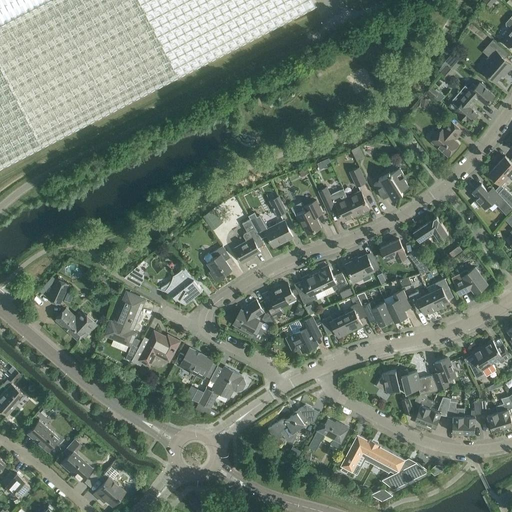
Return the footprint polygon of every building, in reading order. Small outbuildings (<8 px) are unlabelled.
[(0,0),(0,168),(315,6),(312,0),(0,0)] [(509,45),(511,47),(511,46),(511,47),(511,14),(506,22),(506,24),(511,30),(503,39),(509,45)] [(490,57),(480,68),(488,75),(495,81),(502,74),(505,71),(506,72),(511,65),(511,64),(504,58),(509,53),(501,47),(493,39),(488,44),(495,51),(490,57)] [(445,61),(439,70),(440,70),(449,79),(456,71),(451,67),(460,57),(453,51),(445,61)] [(465,84),(460,89),(475,102),(479,97),(486,104),(495,95),(485,86),(486,85),(482,82),(481,83),(479,81),(476,85),(473,83),(468,88),(465,84)] [(437,88),(435,89),(431,85),(427,90),(439,101),(445,95),(437,88)] [(475,102),(460,89),(451,99),(452,100),(448,105),(460,115),(461,114),(470,123),(478,113),(471,107),(475,102)] [(428,107),(429,99),(421,98),(420,106),(428,107)] [(462,130),(454,123),(451,120),(443,129),(442,129),(432,141),(448,155),(459,143),(453,139),(462,130)] [(360,144),(351,148),(357,160),(365,156),(360,144)] [(505,155),(497,164),(509,175),(511,177),(511,160),(511,161),(505,155)] [(503,187),(504,186),(503,186),(506,183),(504,181),(509,175),(497,164),(488,173),(500,184),(503,187)] [(308,173),(306,167),(299,171),(301,176),(308,173)] [(359,167),(350,171),(357,185),(366,181),(359,167)] [(406,177),(401,169),(400,167),(391,173),(389,171),(379,178),(380,179),(374,183),(378,190),(383,198),(389,194),(391,197),(399,192),(400,194),(403,192),(401,190),(409,186),(404,178),(406,177)] [(497,204),(503,198),(498,192),(493,186),(488,190),(481,183),(472,192),(477,198),(476,199),(480,203),(479,203),(485,209),(494,201),(497,204)] [(356,215),(347,197),(343,187),(330,194),(326,186),(319,190),(325,203),(332,199),(334,203),(335,203),(343,221),(356,215)] [(511,194),(504,186),(503,187),(498,192),(503,198),(509,203),(511,207),(511,194)] [(361,190),(347,197),(356,215),(369,208),(361,190)] [(279,195),(269,200),(277,215),(287,211),(279,195)] [(292,206),(296,215),(302,228),(304,227),(307,233),(321,226),(316,216),(323,212),(318,203),(316,199),(304,205),(302,201),(292,206)] [(511,207),(509,203),(503,209),(506,212),(511,207)] [(212,208),(202,215),(211,228),(218,224),(213,217),(217,215),(212,208)] [(438,239),(440,238),(448,233),(441,222),(438,221),(439,218),(437,215),(434,217),(433,220),(430,220),(413,231),(420,241),(433,232),(438,239)] [(256,229),(255,227),(250,218),(242,222),(247,231),(244,233),(243,235),(246,240),(234,247),(243,262),(251,258),(250,257),(261,251),(255,241),(261,238),(256,229)] [(293,237),(289,228),(285,219),(265,229),(269,237),(273,246),(293,237)] [(404,250),(403,247),(399,238),(381,247),(386,259),(398,253),(401,258),(407,256),(404,250)] [(204,258),(207,262),(212,269),(210,271),(216,280),(231,269),(225,260),(231,256),(223,245),(211,253),(208,252),(205,255),(204,258)] [(453,258),(455,256),(463,250),(459,245),(449,252),(453,258)] [(430,269),(425,261),(416,249),(408,254),(417,266),(420,272),(430,269)] [(374,270),(371,262),(366,253),(345,263),(352,278),(360,275),(361,276),(374,270)] [(144,279),(143,271),(138,265),(124,277),(140,286),(144,279)] [(322,270),(316,273),(323,288),(330,285),(332,289),(334,290),(348,283),(342,271),(333,275),(328,265),(322,268),(322,270)] [(161,287),(160,288),(165,290),(167,292),(169,293),(171,294),(172,296),(176,300),(178,299),(186,303),(203,289),(198,284),(199,280),(197,279),(194,277),(191,275),(189,274),(188,272),(186,270),(185,268),(184,266),(182,268),(181,270),(179,271),(177,273),(175,274),(173,275),(173,276),(172,277),(172,278),(170,280),(166,284),(161,287)] [(465,290),(471,287),(475,293),(488,283),(475,266),(468,271),(467,269),(451,277),(460,294),(466,291),(465,290)] [(317,291),(323,288),(316,273),(309,276),(309,274),(302,277),(305,285),(297,289),(304,304),(318,297),(318,295),(317,291)] [(60,302),(68,283),(57,278),(49,298),(60,302)] [(438,288),(429,292),(437,309),(446,305),(445,303),(449,301),(445,292),(450,289),(445,278),(435,282),(438,288)] [(280,307),(295,299),(288,283),(269,291),(274,300),(268,303),(274,315),(282,312),(280,307)] [(350,287),(345,290),(348,296),(353,293),(350,287)] [(395,300),(387,304),(386,304),(393,318),(392,318),(394,321),(408,315),(403,304),(409,301),(403,289),(393,294),(395,300)] [(429,313),(437,309),(429,292),(421,296),(418,290),(408,295),(414,306),(419,304),(424,313),(428,311),(429,313)] [(360,301),(366,312),(368,316),(374,313),(379,324),(392,318),(393,318),(386,304),(387,304),(385,301),(376,305),(373,299),(369,301),(364,291),(357,294),(357,295),(360,299),(360,301)] [(70,302),(74,294),(68,292),(64,300),(70,302)] [(111,321),(106,334),(114,337),(129,343),(130,344),(135,331),(131,330),(132,328),(135,321),(136,321),(137,322),(139,320),(140,319),(141,316),(141,314),(141,312),(140,311),(139,311),(144,299),(135,295),(127,292),(114,322),(111,321)] [(263,310),(262,307),(261,306),(256,299),(247,305),(244,310),(241,309),(233,323),(252,333),(259,319),(256,317),(257,315),(264,311),(263,310)] [(360,315),(366,312),(360,301),(351,306),(353,310),(342,315),(350,331),(362,325),(359,318),(362,317),(360,315)] [(81,309),(75,315),(66,307),(63,311),(56,318),(78,339),(82,334),(84,336),(97,323),(81,309)] [(350,331),(342,315),(332,319),(330,315),(321,320),(322,322),(322,323),(326,331),(331,329),(333,331),(335,330),(338,337),(350,331)] [(321,335),(320,332),(317,326),(315,323),(314,320),(312,316),(304,320),(305,324),(300,326),(299,329),(300,330),(294,333),(294,334),(287,337),(293,350),(300,347),(303,351),(317,344),(315,338),(321,335)] [(319,318),(314,320),(315,323),(317,326),(322,323),(322,322),(321,320),(319,318)] [(135,354),(132,360),(141,365),(142,362),(143,361),(149,364),(156,352),(169,359),(179,341),(168,335),(167,337),(155,331),(150,339),(145,349),(139,345),(139,346),(135,354)] [(130,348),(126,358),(131,360),(134,353),(135,354),(139,346),(138,346),(140,340),(134,338),(131,346),(130,348)] [(486,344),(483,347),(492,362),(497,359),(499,362),(501,362),(511,356),(505,345),(499,349),(493,340),(492,341),(490,341),(487,343),(486,344)] [(217,365),(212,362),(214,359),(190,347),(185,355),(180,352),(175,361),(180,364),(180,365),(204,378),(205,375),(210,377),(217,365)] [(477,362),(471,366),(477,377),(484,373),(485,372),(486,375),(496,369),(492,362),(483,347),(478,349),(476,349),(473,351),(473,353),(472,353),(476,360),(477,362)] [(455,375),(452,366),(448,357),(435,362),(440,375),(434,377),(439,389),(449,385),(447,379),(455,375)] [(198,402),(195,407),(205,413),(205,412),(209,407),(210,407),(218,391),(229,397),(234,389),(236,390),(242,388),(245,383),(243,377),(240,375),(241,374),(225,365),(213,388),(214,389),(213,391),(206,387),(204,391),(198,402)] [(419,388),(420,394),(421,393),(437,390),(431,375),(419,378),(417,370),(408,372),(407,368),(396,371),(396,369),(382,372),(383,376),(381,376),(376,385),(385,390),(387,390),(387,391),(400,388),(400,389),(405,391),(419,388)] [(25,395),(11,383),(12,382),(20,373),(15,369),(7,378),(1,384),(6,388),(0,395),(0,410),(6,416),(25,395)] [(197,388),(192,399),(198,402),(204,391),(197,388)] [(416,423),(424,426),(431,407),(434,400),(427,397),(427,396),(426,395),(425,394),(424,394),(423,393),(421,393),(420,394),(419,394),(418,394),(418,395),(416,396),(416,397),(415,398),(415,400),(415,401),(415,402),(415,403),(416,404),(416,405),(418,406),(419,407),(418,410),(415,419),(417,420),(416,423)] [(511,419),(510,414),(511,413),(511,401),(508,395),(501,397),(503,402),(496,405),(498,411),(503,427),(511,424),(511,419)] [(435,427),(440,414),(447,415),(450,400),(451,398),(443,396),(437,410),(431,407),(424,426),(431,428),(432,426),(435,427)] [(409,397),(401,400),(406,413),(414,410),(409,397)] [(492,430),(503,427),(498,411),(491,413),(489,407),(486,408),(485,399),(479,400),(481,413),(486,412),(492,430)] [(456,401),(450,400),(447,415),(453,417),(452,432),(463,432),(464,415),(464,407),(456,407),(456,401)] [(471,415),(464,415),(463,432),(474,433),(475,413),(481,413),(479,400),(474,400),(475,409),(471,409),(471,415)] [(296,433),(295,431),(305,424),(304,422),(307,420),(313,423),(319,411),(306,404),(298,409),(297,412),(294,411),(294,414),(287,418),(284,418),(268,428),(274,437),(278,438),(283,435),(287,440),(293,441),(296,433)] [(31,418),(25,425),(30,429),(26,433),(47,451),(59,437),(39,419),(36,422),(31,418)] [(333,438),(330,444),(337,448),(349,427),(341,423),(340,425),(328,418),(324,424),(321,423),(308,447),(315,450),(321,439),(324,434),(333,438)] [(264,432),(260,438),(265,441),(269,435),(264,432)] [(357,433),(340,465),(342,466),(341,469),(347,473),(349,469),(352,471),(355,473),(360,464),(357,463),(360,456),(361,455),(390,470),(386,477),(382,479),(393,488),(428,471),(416,462),(414,463),(412,464),(406,461),(405,459),(385,448),(380,445),(380,444),(378,443),(372,440),(369,438),(369,439),(357,433)] [(74,438),(62,452),(67,456),(60,463),(80,481),(93,467),(73,450),(79,442),(74,438)] [(293,446),(289,453),(292,455),(298,458),(302,451),(296,448),(293,446)] [(20,495),(23,493),(29,485),(23,480),(24,479),(17,473),(14,475),(10,471),(0,482),(14,494),(15,491),(20,495)] [(124,491),(108,476),(94,493),(99,498),(101,496),(112,505),(124,491)] [(383,487),(370,494),(382,500),(393,495),(383,487)]
